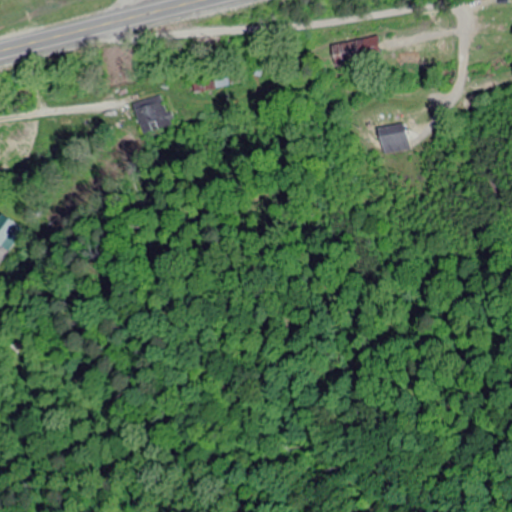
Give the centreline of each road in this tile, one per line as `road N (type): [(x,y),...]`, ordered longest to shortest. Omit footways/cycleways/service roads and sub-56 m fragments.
road 1 (residential): [(121,21),(129,36),(144,39),(441,7),(464,27),(458,92)]
road 2 (primary): [(204,0),(0,51)]
